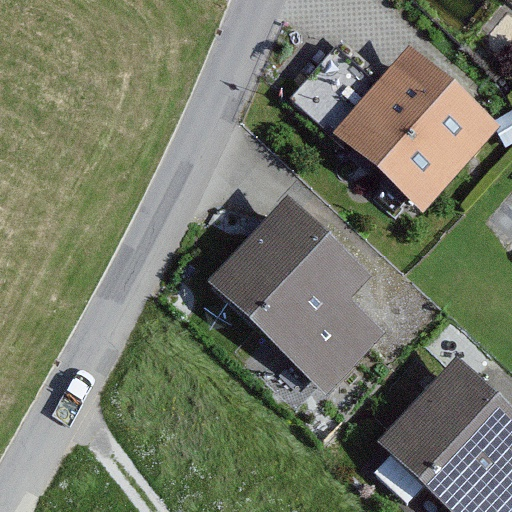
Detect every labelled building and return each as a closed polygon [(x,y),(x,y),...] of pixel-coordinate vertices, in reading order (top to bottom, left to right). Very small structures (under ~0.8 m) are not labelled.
[(511,0),(494,0),(508,11),(511,5),(511,0)] [(342,109),(365,68),(328,49),(306,90),(342,109)] [(408,59),(332,141),(418,226),(496,135),(408,59)] [(363,285),(286,213),(206,298),(323,407),(381,345),(342,308),(363,285)] [(511,511),(511,420),(455,367),(374,453),(436,511),(511,511)]
